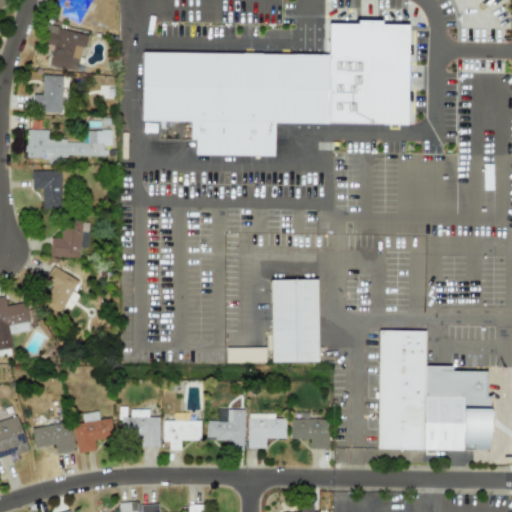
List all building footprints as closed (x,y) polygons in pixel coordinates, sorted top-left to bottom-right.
[(89,0),(56,0),(52,12),(80,23),(89,0)] [(405,125),(406,24),(380,24),(380,21),(355,20),(355,24),(327,24),(326,54),(140,52),(139,121),(188,121),(188,140),(193,140),(193,155),(272,156),(272,123),(405,125)] [(48,66),(77,71),(84,33),(44,26),(41,43),(52,45),(48,66)] [(40,95),(31,94),(31,112),(59,113),(61,76),(41,75),(40,95)] [(25,157),(105,157),(105,145),(110,145),(109,130),(81,131),(82,140),(47,140),(46,130),(25,130),(25,157)] [(60,171),(31,170),(31,189),(41,189),(40,208),(59,209),(60,171)] [(88,223),(62,219),(59,238),(50,237),(48,255),(77,259),(78,247),(85,248),(88,223)] [(42,282),(48,285),(39,304),(58,314),(62,306),(69,310),(77,295),(71,292),(77,280),(50,266),(42,282)] [(269,281),(316,280),(317,363),(270,363),(269,281)] [(0,335),(29,331),(24,302),(5,305),(3,296),(0,296),(0,335)] [(375,449),(487,450),(488,395),(484,395),(484,371),(449,371),(449,366),(423,366),(423,331),(376,330),(375,449)] [(264,347),(225,347),(224,363),(264,363),(264,347)] [(147,409),(128,410),(128,417),(119,417),(120,441),(138,441),(138,447),(158,446),(157,417),(147,417),(147,409)] [(205,421),(205,439),(225,439),(224,449),(242,449),(242,409),(226,409),(226,413),(216,413),(216,422),(205,421)] [(111,438),(109,418),(97,419),(96,411),(80,413),(81,423),(72,424),(75,453),(94,451),(93,441),(111,438)] [(273,414),(246,413),(246,448),(264,448),(264,438),(284,439),(284,418),(273,418),(273,414)] [(0,457),(26,449),(15,415),(0,420),(0,457)] [(327,449),(327,419),(289,419),(288,439),(309,439),(309,449),(327,449)] [(179,440),(199,441),(199,421),(161,420),(160,441),(167,442),(167,450),(179,450),(179,440)] [(29,428),(33,448),(53,444),(55,454),(72,451),(67,422),(29,428)] [(136,511),(136,501),(117,502),(117,511),(136,511)] [(317,511),(318,511),(312,511),(312,503),(299,503),(299,511),(317,511)]
